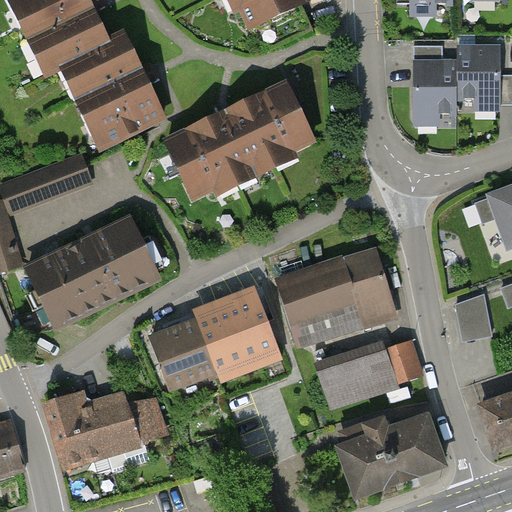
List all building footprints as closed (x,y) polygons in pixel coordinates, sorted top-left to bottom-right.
[(44,81),(60,73),(107,50),(82,0),(4,0),(3,1),(44,81)] [(310,11),(305,0),(231,0),(248,38),(310,11)] [(411,0),(412,23),(455,23),(455,0),(411,0)] [(474,0),(475,11),(503,11),(503,0),(474,0)] [(169,118),(129,39),(107,50),(60,73),(100,152),(169,118)] [(458,48),(458,63),(459,105),(478,105),(478,118),(511,117),(511,79),(503,80),(503,48),(458,48)] [(458,63),(415,63),(415,130),(459,130),(459,105),(458,63)] [(289,92),(166,149),(195,212),(318,155),(289,92)] [(85,162),(3,190),(13,219),(95,192),(85,162)] [(511,194),(481,207),(503,262),(511,258),(511,194)] [(1,206),(0,206),(0,283),(25,275),(1,206)] [(132,224),(25,275),(55,337),(162,286),(132,224)] [(379,253),(283,285),(307,354),(403,322),(379,253)] [(263,298),(149,340),(168,392),(218,374),(221,384),(286,360),(263,298)] [(492,340),(484,301),(457,311),(464,346),(492,340)] [(389,348),(317,375),(333,418),(405,391),(389,348)] [(84,395),(49,405),(68,471),(150,448),(135,395),(88,408),(84,395)] [(511,398),(483,408),(497,448),(511,443),(511,398)] [(426,415),(333,450),(356,510),(449,475),(426,415)] [(7,416),(0,417),(0,484),(26,476),(7,416)] [(286,511),(275,476),(244,486),(252,511),(286,511)]
